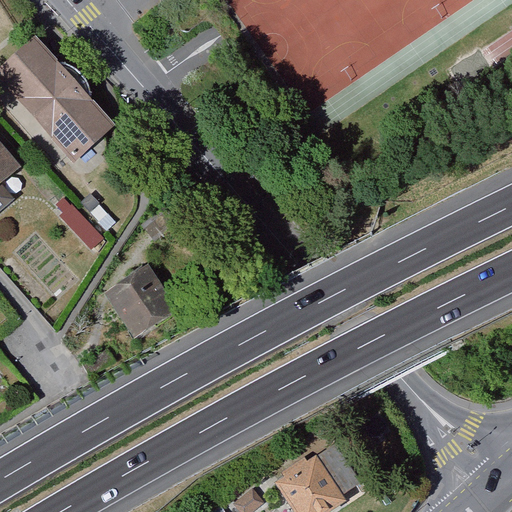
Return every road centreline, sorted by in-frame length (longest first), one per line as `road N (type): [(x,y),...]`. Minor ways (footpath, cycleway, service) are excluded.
road 1 (unclassified): [(64,0),(395,374),(505,479)]
road 2 (motorway): [(511,205),(282,320),(0,479)]
road 3 (motorway): [(65,511),(511,273)]
